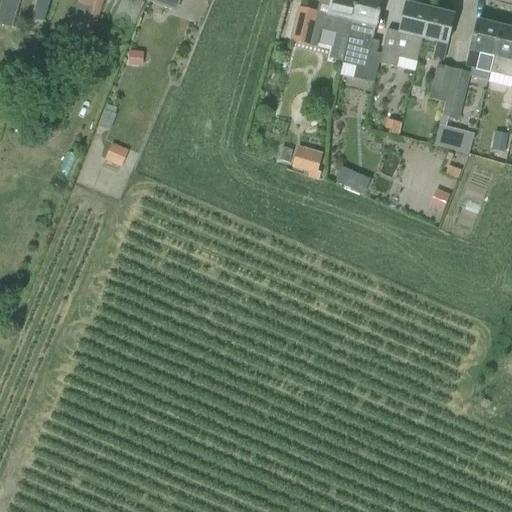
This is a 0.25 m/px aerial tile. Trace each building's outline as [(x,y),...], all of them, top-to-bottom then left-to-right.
[(19,5),(2,0),(0,7),(0,25),(12,29),(19,5)] [(46,23),(52,0),(36,0),(31,19),(46,23)] [(88,54),(104,0),(78,0),(64,47),(88,54)] [(144,3),(136,0),(122,0),(108,33),(127,42),(144,3)] [(150,0),(149,4),(178,14),(182,0),(150,0)] [(331,34),(348,38),(351,24),(356,0),(331,0),(327,19),(316,17),(309,46),(315,48),(320,31),(331,34)] [(371,44),(382,0),(356,0),(351,24),(348,38),(337,78),(339,79),(342,68),(355,71),(352,82),(369,86),(378,45),(371,44)] [(418,57),(422,41),(430,11),(406,5),(399,33),(387,31),(381,55),(379,64),(396,68),(398,60),(417,64),(418,57)] [(442,63),(454,17),(430,11),(422,41),(437,45),(433,61),(442,63)] [(316,17),(298,12),(290,43),(308,48),(309,46),(316,17)] [(490,74),(490,73),(501,29),(477,23),(466,68),(490,74)] [(511,31),(501,29),(490,73),(504,77),(504,78),(511,79),(511,31)] [(127,67),(138,68),(139,54),(129,53),(127,67)] [(438,67),(429,101),(443,104),(452,71),(438,67)] [(447,120),(458,122),(469,75),(452,71),(443,104),(444,105),(434,147),(456,152),(469,156),(470,147),(471,147),(474,136),(445,129),(447,120)] [(116,116),(104,111),(97,127),(110,132),(116,116)] [(397,138),(398,134),(401,125),(387,121),(384,130),(391,132),(389,136),(397,138)] [(504,154),(506,144),(493,143),(492,153),(504,154)] [(112,145),(104,162),(121,170),(129,153),(112,145)] [(317,174),(322,158),(297,151),(292,167),(310,172),(317,174)] [(370,181),(341,169),(335,184),(363,196),(370,181)] [(448,169),(445,176),(458,181),(460,173),(448,169)] [(442,214),(449,197),(436,191),(429,208),(442,214)]
